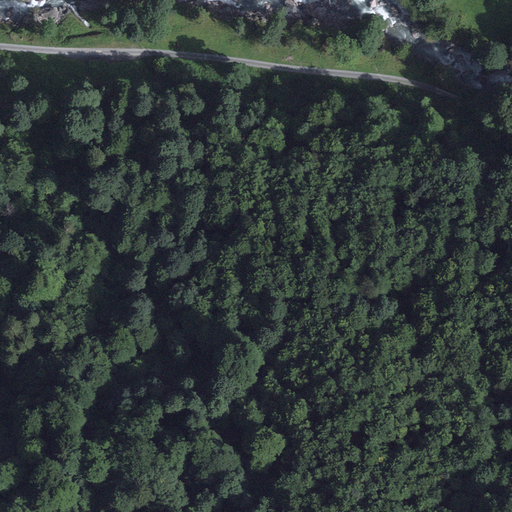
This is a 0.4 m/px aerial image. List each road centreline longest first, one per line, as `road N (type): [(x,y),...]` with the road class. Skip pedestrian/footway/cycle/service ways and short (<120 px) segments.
road 1 (track): [(370,75),(0,46)]
road 2 (track): [(370,75),(511,105)]
